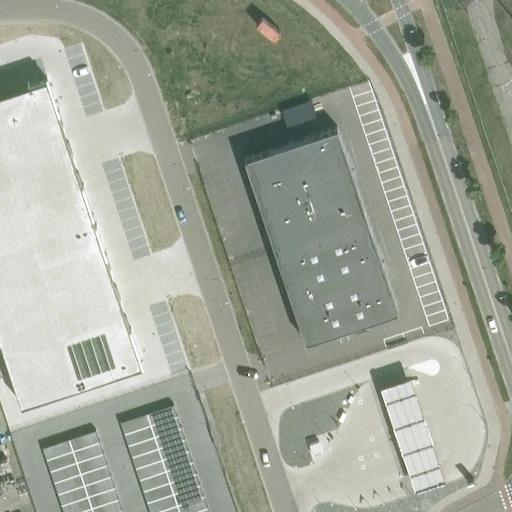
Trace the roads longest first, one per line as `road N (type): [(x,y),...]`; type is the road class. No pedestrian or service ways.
road 1 (unclassified): [(285,511),(133,62),(98,26),(54,12),(0,15)]
road 2 (secondary): [(418,83),(511,363)]
